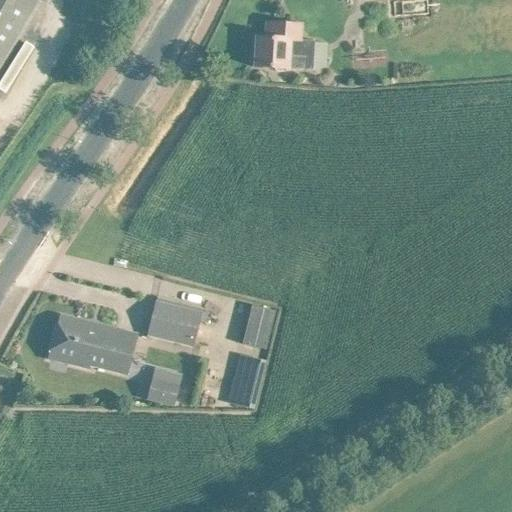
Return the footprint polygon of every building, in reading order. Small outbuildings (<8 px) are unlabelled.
[(35,0),(0,0),(0,74),(41,3),(35,0)] [(390,1),(361,3),(364,59),(389,58),(386,13),(391,13),(390,1)] [(313,72),(315,42),(299,41),(300,27),(269,25),(268,39),(256,39),(254,68),(274,70),(275,73),(284,73),(285,70),(313,72)] [(196,350),(205,313),(155,301),(145,338),(196,350)] [(60,317),(48,360),(89,370),(90,367),(127,376),(138,336),(60,317)] [(265,362),(255,360),(244,407),(254,409),(265,362)] [(199,388),(203,369),(184,365),(180,384),(199,388)] [(179,388),(152,381),(147,400),(174,407),(179,388)] [(245,464),(248,433),(232,431),(229,462),(245,464)]
